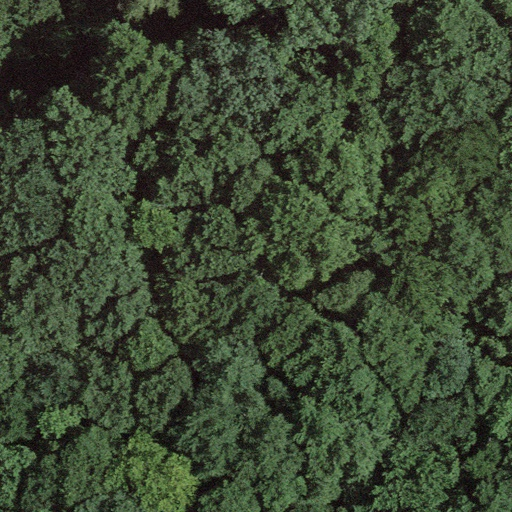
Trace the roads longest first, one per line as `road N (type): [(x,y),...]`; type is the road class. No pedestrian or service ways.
road 1 (track): [(0,411),(92,346),(324,28),(329,0)]
road 2 (track): [(408,511),(404,502),(0,480)]
